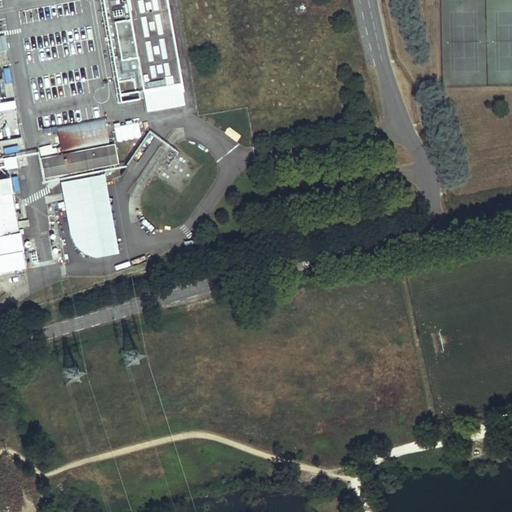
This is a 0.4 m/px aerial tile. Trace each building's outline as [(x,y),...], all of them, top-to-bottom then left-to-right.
[(100,0),(119,104),(182,93),(165,0),(100,0)] [(10,71),(0,18),(0,64),(1,73),(10,71)] [(108,145),(104,121),(57,129),(61,152),(108,145)] [(139,122),(114,124),(116,140),(141,138),(139,122)] [(41,159),(40,159),(43,180),(117,166),(114,146),(59,156),(41,159)] [(58,148),(40,151),(41,159),(59,156),(58,148)] [(18,172),(15,158),(3,159),(6,174),(18,172)] [(116,254),(101,175),(60,183),(70,236),(73,247),(82,254),(93,258),(116,254)] [(0,273),(26,269),(25,266),(35,264),(30,241),(20,242),(9,180),(0,181),(0,273)]
